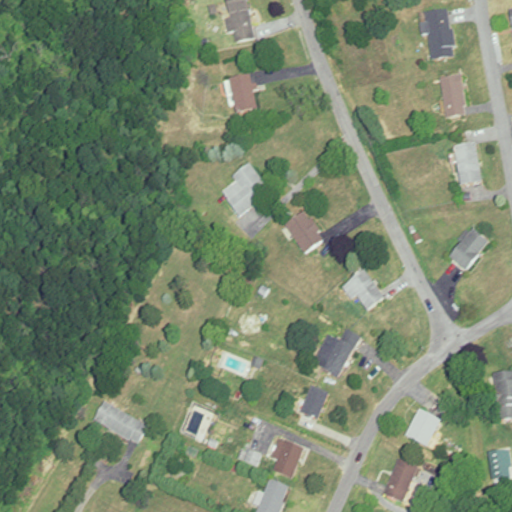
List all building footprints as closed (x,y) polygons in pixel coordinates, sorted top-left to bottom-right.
[(226,0),(235,45),(258,40),(249,0),(226,0)] [(458,59),(452,11),(425,14),(427,36),(430,36),(433,62),(458,59)] [(470,116),(463,76),(443,80),(449,119),(470,116)] [(236,116),(260,113),(255,79),(231,82),(236,116)] [(484,185),(478,144),(456,147),(462,188),(484,185)] [(224,195),(243,218),(273,194),(252,167),(235,179),(239,183),(224,195)] [(327,243),(308,214),(287,228),(307,256),(327,243)] [(452,260),(468,273),(491,244),(475,231),(452,260)] [(353,302),(359,298),(368,313),(386,302),(368,273),(344,287),(353,302)] [(316,366),(342,379),(362,338),(348,331),(342,342),(330,337),(316,366)] [(511,374),(493,376),(498,424),(511,422),(511,374)] [(331,395),(312,390),(304,417),(322,423),(331,395)] [(97,424),(140,448),(151,430),(107,405),(97,424)] [(408,439),(430,450),(443,422),(421,412),(408,439)] [(274,461),(279,463),(274,473),(294,481),(307,452),(282,441),(274,461)] [(420,470),(401,462),(386,497),(405,506),(420,470)] [(282,511),(292,490),(272,481),(259,511),(282,511)]
